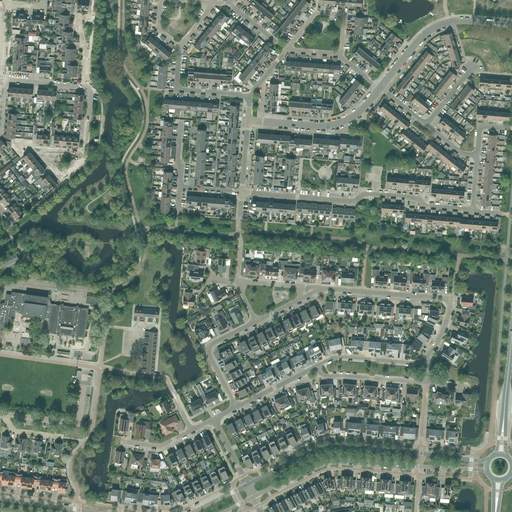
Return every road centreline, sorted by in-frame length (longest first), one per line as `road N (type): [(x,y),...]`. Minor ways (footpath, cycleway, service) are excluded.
road 1 (tertiary): [(487,460),(333,443),(246,484)]
road 2 (tertiary): [(253,498),(337,461),(486,470)]
road 3 (residential): [(473,211),(423,206),(417,198),(364,194),(351,202),(241,192)]
road 4 (residential): [(321,289),(448,300),(426,363)]
road 5 (unclassified): [(379,88),(435,26),(463,19),(511,24)]
road 6 (residential): [(247,120),(331,127),(379,88)]
road 7 (residential): [(89,153),(31,147),(61,183),(86,160)]
road 8 (residential): [(235,407),(207,345),(255,322)]
